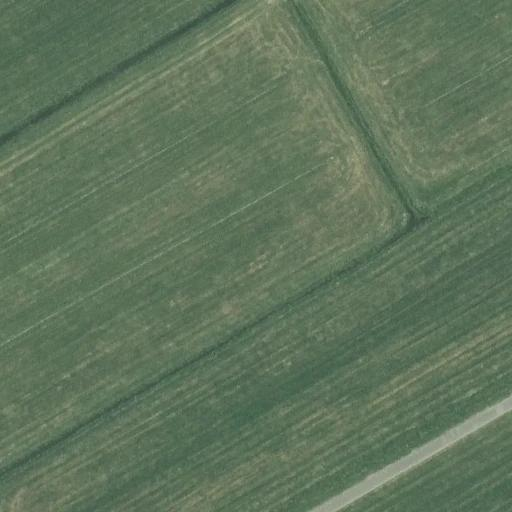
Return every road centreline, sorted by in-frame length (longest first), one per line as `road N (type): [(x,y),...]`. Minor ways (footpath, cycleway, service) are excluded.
road 1 (track): [(276,0),(0,161)]
road 2 (track): [(323,511),(511,399)]
